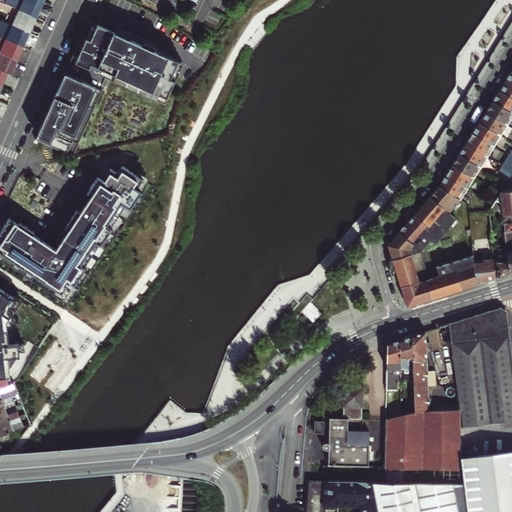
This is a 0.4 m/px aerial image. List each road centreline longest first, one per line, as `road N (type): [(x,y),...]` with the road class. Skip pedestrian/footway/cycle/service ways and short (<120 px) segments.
road 1 (residential): [(397,322),(379,234),(428,179),(511,46)]
road 2 (tertiary): [(397,322),(334,350),(236,433)]
road 3 (tertiary): [(193,451),(0,468)]
road 4 (residential): [(0,166),(76,0)]
road 5 (tertiary): [(511,286),(397,322)]
